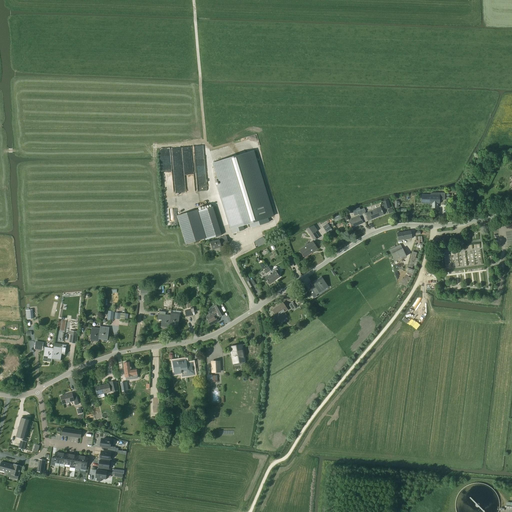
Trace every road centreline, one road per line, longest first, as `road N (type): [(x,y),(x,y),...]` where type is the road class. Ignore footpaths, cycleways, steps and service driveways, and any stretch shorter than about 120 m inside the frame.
road 1 (unclassified): [(38,389),(116,353),(213,335),(374,232),(511,212)]
road 2 (track): [(250,511),(272,463),(286,457),(408,298),(434,225)]
road 3 (track): [(193,0),(206,152),(232,257)]
